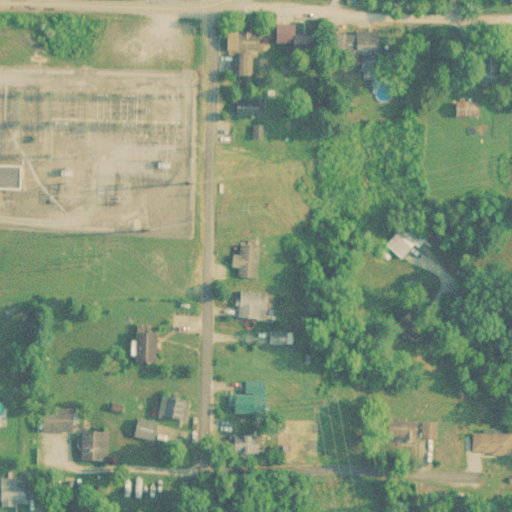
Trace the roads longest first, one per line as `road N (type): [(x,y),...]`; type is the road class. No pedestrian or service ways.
road 1 (residential): [(204,456),(219,0)]
road 2 (residential): [(220,2),(511,17)]
road 3 (residential): [(21,0),(224,0)]
